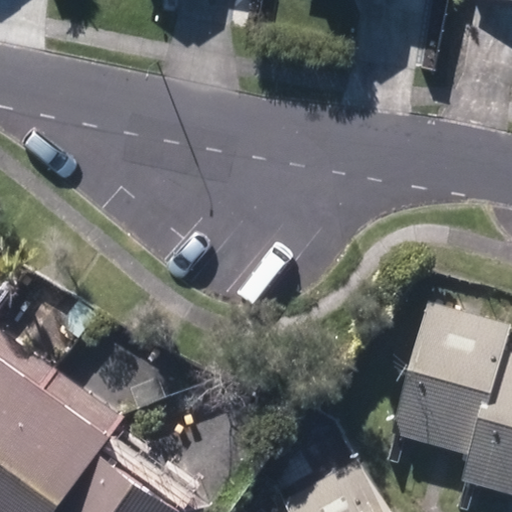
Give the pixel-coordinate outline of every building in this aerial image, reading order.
[(511,0),(482,0),(481,3),(511,8),(511,0)] [(469,454),(497,347),(504,319),(426,298),(417,331),(397,324),(389,357),(409,363),(390,432),(469,454)] [(124,415),(0,325),(0,511),(208,511),(212,506),(110,434),(124,415)] [(511,350),(497,347),(469,454),(461,479),(511,492),(511,350)] [(334,420),(319,409),(308,427),(322,436),(334,420)] [(286,497),(294,511),(390,511),(357,455),(286,497)]
